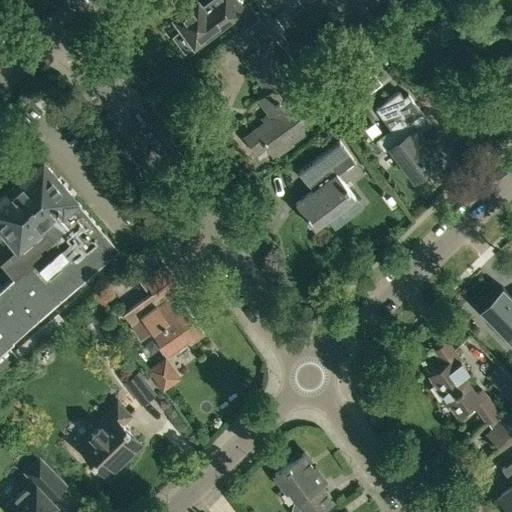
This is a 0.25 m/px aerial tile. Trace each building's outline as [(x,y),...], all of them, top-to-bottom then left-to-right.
[(246,0),(239,5),(235,0),(209,0),(201,6),(198,2),(195,4),(191,2),(178,12),(178,16),(175,18),(184,29),(174,36),(185,51),(229,18),(239,32),(248,26),(259,18),(254,11),(246,0)] [(293,0),(259,0),(262,4),(254,11),(259,18),(265,26),(281,47),(289,41),(281,30),(283,29),(273,15),(283,8),(293,0)] [(332,0),(339,10),(349,2),(346,0),(332,0)] [(254,34),(265,26),(259,18),(248,26),(254,34)] [(371,32),(361,19),(353,26),(348,29),(361,45),(367,40),(365,37),(366,36),(371,32)] [(262,45),(244,58),(268,92),(260,99),(273,117),(246,137),(256,151),(266,144),(273,154),(276,151),(277,153),(285,147),(284,146),(315,123),(298,100),(302,97),(263,44),(262,45)] [(511,51),(498,57),(501,64),(496,67),(503,85),(509,82),(511,88),(511,51)] [(440,160),(428,144),(415,127),(426,119),(430,125),(431,124),(408,93),(404,96),(399,90),(375,108),(390,128),(376,140),(384,151),(389,147),(414,180),(440,160)] [(339,123),(321,136),(327,144),(345,131),(339,123)] [(355,197),(339,175),(357,161),(341,139),(321,154),(299,171),(313,190),(296,203),(314,228),(355,197)] [(0,287),(0,367),(3,370),(53,327),(48,321),(14,350),(9,344),(119,249),(43,161),(41,163),(40,161),(34,161),(26,168),(26,174),(27,175),(0,197),(0,224),(1,225),(19,245),(0,261),(13,276),(0,287)] [(170,354),(192,339),(204,330),(185,304),(175,311),(166,299),(182,288),(166,266),(145,280),(153,291),(124,312),(132,323),(142,316),(170,354)] [(106,285),(93,297),(102,308),(116,297),(106,285)] [(502,286),(479,309),(511,343),(511,295),(502,286)] [(77,315),(85,325),(97,315),(89,305),(77,315)] [(511,407),(502,418),(499,415),(500,414),(481,389),(476,393),(464,376),(469,372),(447,341),(435,349),(445,363),(429,374),(435,383),(432,385),(442,398),(445,396),(458,415),(462,413),(463,414),(468,410),(467,409),(480,400),(485,407),(481,412),(488,423),(489,422),(493,427),(488,432),(499,444),(511,431),(511,375),(500,363),(488,374),(511,399),(511,407)] [(166,355),(148,368),(164,390),(182,377),(166,355)] [(141,369),(125,381),(143,405),(159,393),(141,369)] [(141,441),(127,427),(122,422),(129,414),(117,401),(96,422),(100,425),(79,446),(107,474),(141,441)] [(286,489),(289,488),(297,499),(292,503),(289,511),(319,511),(332,503),(324,491),(323,492),(318,485),(324,481),(304,452),(301,455),(299,452),(291,458),(293,460),(275,473),(286,489)] [(54,511),(59,507),(51,499),(66,484),(40,456),(29,466),(38,475),(9,502),(16,509),(13,511),(54,511)] [(511,485),(500,494),(511,510),(511,485)]
